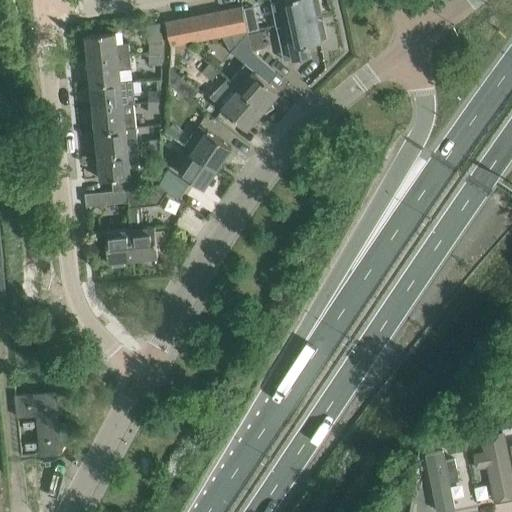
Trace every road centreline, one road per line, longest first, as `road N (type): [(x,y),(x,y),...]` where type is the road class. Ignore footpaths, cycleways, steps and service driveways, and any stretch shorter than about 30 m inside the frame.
road 1 (motorway): [(258,511),(511,137)]
road 2 (residential): [(141,375),(258,184),(297,139),(410,43)]
road 3 (residential): [(141,375),(88,322),(72,290),(45,12)]
road 4 (motorway): [(511,65),(312,355)]
road 5 (motorway): [(410,43),(423,122),(317,307),(312,355)]
road 6 (motorway): [(312,355),(208,511)]
